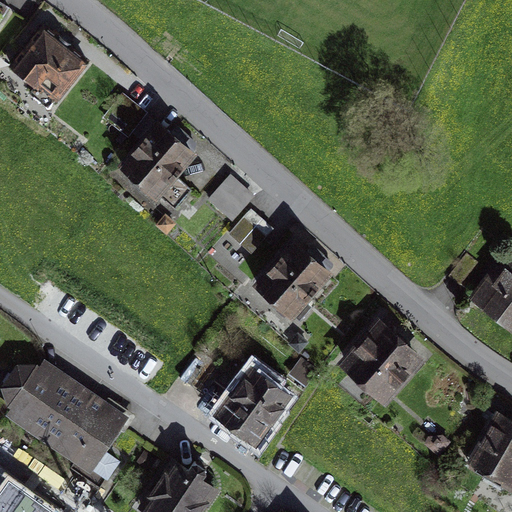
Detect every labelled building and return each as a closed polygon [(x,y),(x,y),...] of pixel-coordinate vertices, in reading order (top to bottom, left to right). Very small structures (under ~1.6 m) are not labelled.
[(0,24),(11,9),(0,1),(0,24)] [(44,26),(8,70),(34,90),(29,96),(48,111),(54,104),(57,106),(92,62),(44,26)] [(123,93),(103,118),(129,139),(148,115),(123,93)] [(158,122),(115,170),(157,206),(161,201),(176,212),(193,190),(180,179),(198,158),(158,122)] [(255,197),(230,175),(207,201),(232,224),(255,197)] [(273,231),(249,210),(228,236),(252,255),(273,231)] [(294,232),(254,277),(293,312),(333,266),(294,232)] [(511,253),(506,249),(469,294),(511,326),(511,253)] [(380,313),(338,356),(385,400),(426,354),(380,313)] [(204,341),(179,375),(204,394),(230,360),(204,341)] [(129,413),(44,354),(40,361),(37,358),(17,359),(1,382),(7,401),(11,403),(6,411),(90,468),(129,413)] [(293,389),(251,359),(216,410),(258,440),(276,416),(274,415),(293,389)] [(467,456),(511,483),(511,411),(498,403),(467,456)] [(429,434),(424,441),(438,453),(451,439),(443,433),(429,434)] [(0,511),(65,511),(69,503),(42,484),(45,479),(0,448),(0,511)] [(151,492),(143,504),(153,511),(200,511),(221,484),(202,471),(206,466),(205,460),(197,455),(192,456),(188,461),(178,453),(168,468),(164,466),(147,489),(151,492)]
